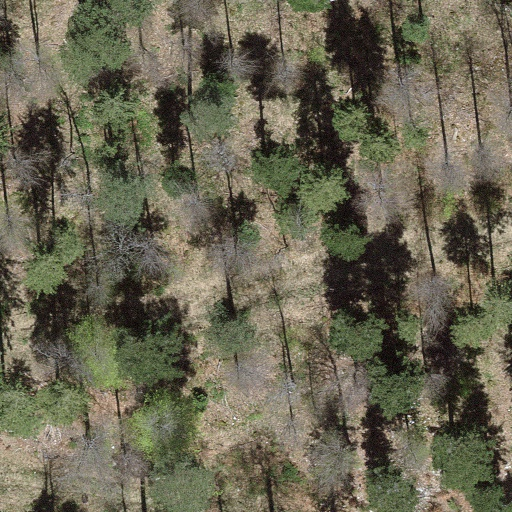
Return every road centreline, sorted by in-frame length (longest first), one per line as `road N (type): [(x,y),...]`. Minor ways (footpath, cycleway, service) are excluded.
road 1 (track): [(0,345),(511,215)]
road 2 (track): [(0,469),(238,511)]
